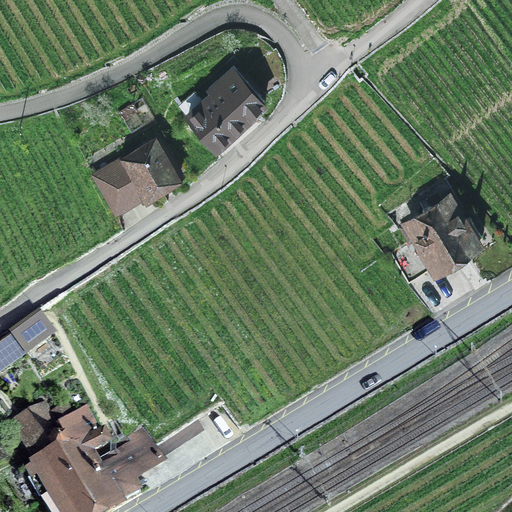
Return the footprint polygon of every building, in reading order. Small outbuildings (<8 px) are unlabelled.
[(213,92),(188,114),(215,144),(264,99),(233,65),(209,87),(213,92)] [(158,136),(95,173),(116,208),(178,170),(158,136)] [(391,253),(409,281),(484,234),(470,216),(464,219),(448,195),(442,199),(438,193),(428,199),(430,203),(425,205),(423,211),(401,227),(410,240),(391,253)] [(0,369),(25,352),(13,334),(0,343),(0,369)] [(136,418),(140,426),(113,444),(116,451),(95,464),(88,451),(102,446),(110,441),(104,429),(99,431),(86,406),(73,415),(66,404),(50,414),(43,404),(14,419),(28,444),(54,429),(58,435),(54,435),(49,444),(55,454),(35,464),(61,511),(101,511),(140,492),(133,480),(163,460),(161,457),(201,431),(196,422),(224,404),(204,373),(136,418)]
